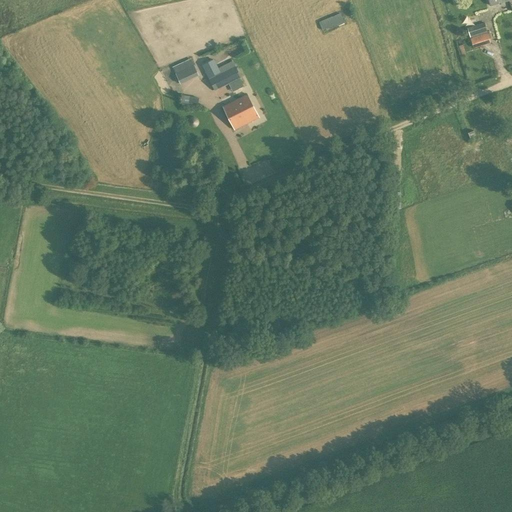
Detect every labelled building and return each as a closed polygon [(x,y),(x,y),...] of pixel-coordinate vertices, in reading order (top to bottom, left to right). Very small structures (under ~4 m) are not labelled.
[(337,26),(344,22),(340,13),(319,22),(323,30),(336,24),(337,26)] [(474,48),(491,43),(487,33),(485,23),(480,24),(477,14),(464,18),(468,28),(470,38),(474,48)] [(194,65),(175,73),(180,84),(199,75),(194,65)] [(209,79),(215,91),(241,78),(235,66),(209,79)] [(189,96),(182,95),(181,102),(188,103),(189,96)] [(235,130),(259,118),(247,95),(223,107),(235,130)]
